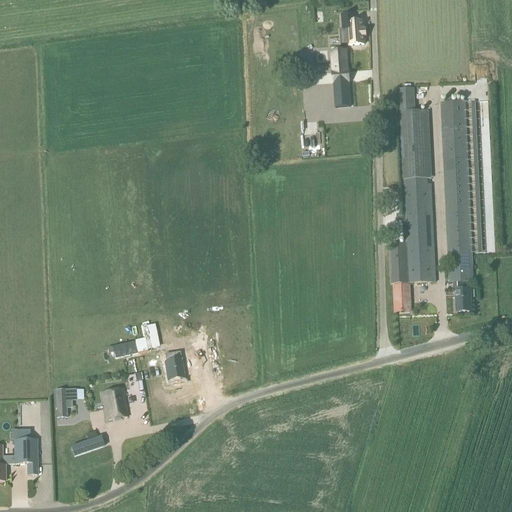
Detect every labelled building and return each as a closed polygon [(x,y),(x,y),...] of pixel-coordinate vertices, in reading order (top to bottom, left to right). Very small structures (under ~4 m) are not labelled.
[(364,45),(363,29),(355,29),(354,15),(340,16),(341,30),(339,30),(341,46),(349,45),(349,46),(364,45)] [(332,60),(333,74),(345,73),(345,72),(344,59),(332,60)] [(350,108),(349,83),(333,84),(335,109),(350,108)] [(431,179),(428,112),(405,113),(404,107),(414,107),(413,90),(397,91),(401,181),(431,179)] [(511,99),(475,103),(479,161),(511,159),(511,99)] [(469,290),(469,283),(473,282),(464,103),(440,104),(449,284),(458,283),(459,291),(456,291),(457,302),(455,302),(455,309),(457,309),(457,313),(471,313),(470,299),(474,298),(474,292),(470,292),(470,290),(469,290)] [(404,246),(388,246),(390,285),(436,283),(431,186),(401,187),(404,246)] [(394,287),(395,313),(409,313),(409,305),(409,286),(394,287)] [(138,354),(148,351),(145,339),(135,342),(138,354)] [(180,354),(165,356),(166,363),(164,363),(167,384),(184,382),(180,354)] [(57,394),(62,422),(72,421),(69,403),(79,401),(77,390),(57,394)] [(124,390),(102,394),(107,420),(128,417),(124,390)] [(104,446),(101,436),(70,447),(74,456),(104,446)] [(14,450),(14,458),(14,465),(27,465),(27,476),(38,476),(37,441),(14,441),(14,450)] [(2,465),(14,465),(14,458),(1,458),(1,448),(0,447),(0,482),(5,483),(5,466),(2,466),(2,465)]
